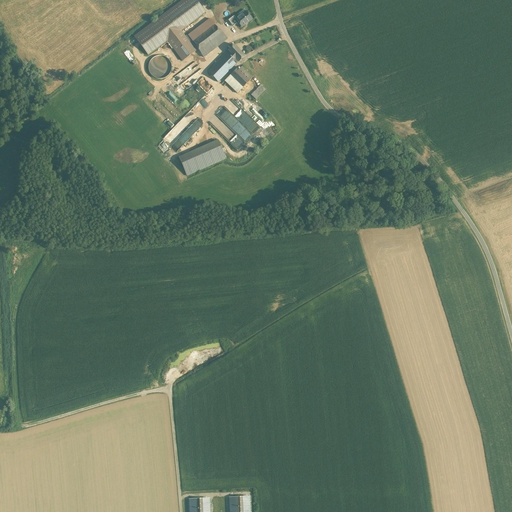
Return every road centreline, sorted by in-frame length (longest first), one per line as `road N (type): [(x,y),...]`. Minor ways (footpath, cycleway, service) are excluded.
road 1 (tertiary): [(511,337),(495,273),(463,208),(418,156),(321,99),(275,0)]
road 2 (track): [(42,284),(13,316),(19,420),(164,390),(180,511)]
